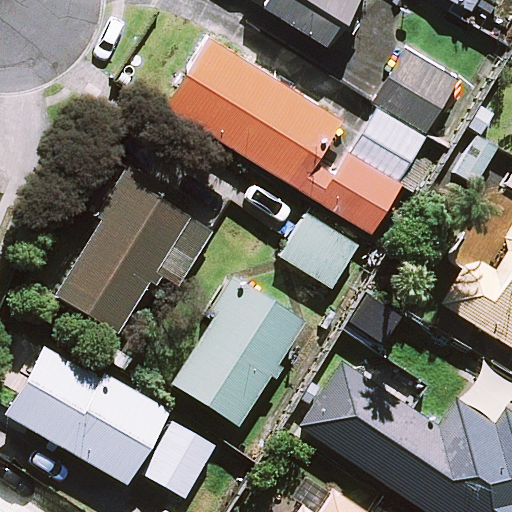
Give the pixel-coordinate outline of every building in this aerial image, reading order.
[(347,0),(257,0),(324,40),(347,0)] [(355,127),(206,37),(165,104),(368,228),(457,82),(403,49),(355,127)] [(205,233),(154,203),(161,190),(125,169),(117,182),(49,299),(111,335),(149,270),(175,285),(205,233)] [(353,248),(300,216),(275,259),(328,290),(353,248)] [(511,231),(486,274),(465,262),(437,307),(511,353),(511,231)] [(295,324),(230,283),(165,386),(230,427),(295,324)] [(376,381),(381,382),(387,383),(390,382),(394,381),(398,379),(402,376),(405,373),(408,369),(410,365),(411,360),(411,356),(411,351),(409,347),(407,343),(405,339),(401,336),(398,333),(393,331),(389,330),(384,330),(380,330),(375,332),(371,334),(367,336),(364,340),(362,344),(360,348),(359,352),(358,357),(359,361),(360,366),(362,370),(365,374),(368,377),(372,379),(376,381)] [(159,414),(38,348),(0,417),(0,418),(121,485),(159,414)] [(491,423),(423,378),(360,473),(418,511),(511,511),(511,420),(498,412),(491,423)] [(209,446),(167,423),(138,477),(179,499),(209,446)] [(352,511),(326,494),(313,511),(298,511),(296,510),(295,511),(352,511)]
